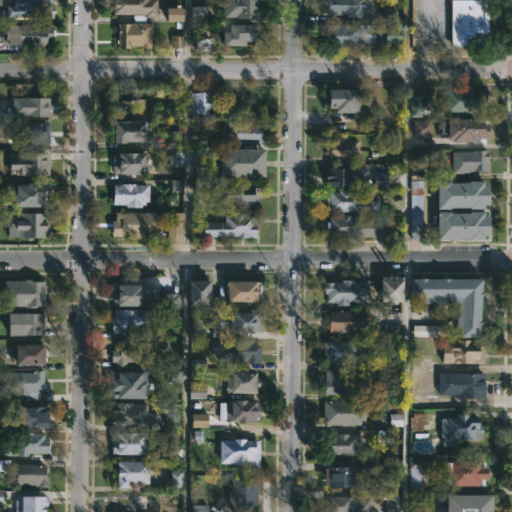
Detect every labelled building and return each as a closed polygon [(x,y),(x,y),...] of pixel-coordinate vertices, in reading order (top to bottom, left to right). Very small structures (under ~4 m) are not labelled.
[(0,0),(48,0),(48,4),(51,5),(51,18),(5,16),(6,5),(0,5),(0,0)] [(156,0),(156,17),(145,17),(145,20),(133,20),(132,14),(112,14),(112,0),(156,0)] [(258,0),(258,16),(258,20),(219,20),(219,0),(258,0)] [(370,0),(370,18),(345,18),(345,15),(323,15),(323,0),(370,0)] [(480,0),(480,1),(480,13),(487,13),(487,40),(482,40),(481,47),(449,47),(449,0),(480,0)] [(205,6),(190,6),(191,21),(206,20),(205,6)] [(182,7),(167,7),(167,21),(182,21),(182,7)] [(150,31),(150,47),(129,45),(129,48),(117,48),(117,22),(152,22),(152,31),(150,31)] [(252,30),(252,39),(243,39),(243,44),(221,44),(222,31),(227,31),(227,22),(253,22),(252,30)] [(400,23),(399,51),(391,51),(391,43),(384,43),(384,28),(391,28),(391,23),(400,23)] [(358,25),(358,48),(344,48),(344,49),(319,47),(320,24),(358,25)] [(17,47),(14,47),(15,25),(49,26),(49,41),(43,41),(43,47),(17,47)] [(170,48),(182,48),(183,36),(171,36),(170,48)] [(209,49),(209,40),(199,40),(200,50),(209,49)] [(356,111),(333,111),(334,107),(326,107),(326,88),(357,88),(356,111)] [(415,88),(415,90),(423,90),(423,104),(431,104),(431,114),(422,114),(422,116),(410,116),(410,91),(410,88),(415,88)] [(471,114),(442,114),(443,88),(483,89),(483,111),(471,111),(471,114)] [(214,90),(214,107),(206,107),(206,113),(189,113),(189,91),(196,92),(196,90),(214,90)] [(47,108),(47,116),(8,116),(9,95),(47,95),(47,108)] [(262,143),(226,142),(226,118),(249,119),(249,123),(260,123),(260,130),(263,130),(262,143)] [(482,121),(482,123),(488,123),(488,138),(474,138),(474,142),(451,141),(451,138),(447,138),(447,121),(451,121),(451,118),(483,118),(482,121)] [(120,143),(111,143),(111,119),(142,119),(142,140),(122,140),(122,143),(120,143)] [(431,119),(431,137),(412,137),(413,119),(431,119)] [(47,143),(9,142),(9,121),(47,121),(47,143)] [(181,131),(167,131),(168,149),(181,149),(181,131)] [(357,139),(357,159),(327,159),(327,153),(322,153),(322,139),(357,139)] [(222,177),(220,177),(221,148),(262,149),(262,177),(222,177)] [(468,173),(451,173),(451,151),(471,151),(471,149),(487,149),(486,171),(468,171),(468,173)] [(46,173),(11,172),(12,152),(46,152),(46,173)] [(144,174),(112,173),(112,152),(144,153),(144,174)] [(182,166),(183,153),(170,153),(169,165),(182,166)] [(356,164),(356,185),(327,185),(327,179),(322,179),(322,164),(356,164)] [(373,187),(387,187),(387,173),(373,173),(373,187)] [(182,180),(171,180),(172,192),(182,191),(182,180)] [(247,180),(247,183),(261,183),(262,198),(258,198),(258,202),(252,202),(253,204),(249,204),(249,206),(229,207),(229,206),(223,206),(223,182),(247,180)] [(420,239),(409,238),(410,180),(421,180),(420,239)] [(482,180),(482,184),(488,184),(487,204),(483,204),(483,209),(449,207),(449,208),(436,208),(436,180),(467,182),(467,180),(482,180)] [(49,184),(48,203),(39,202),(39,205),(11,205),(13,183),(24,184),(24,181),(49,184)] [(133,182),(146,183),(146,201),(144,201),(144,204),(140,204),(139,206),(123,206),(123,204),(111,204),(111,183),(133,182)] [(349,190),(349,192),(359,192),(359,194),(360,194),(360,199),(359,200),(378,200),(378,214),(357,214),(357,212),(328,211),(329,206),(325,206),(325,197),(328,197),(328,192),(338,192),(338,190),(349,190)] [(147,238),(112,238),(112,211),(153,211),(153,232),(148,231),(147,238)] [(230,211),(242,212),(242,214),(254,214),(254,237),(201,235),(201,221),(222,221),(223,211),(230,211)] [(482,211),(482,215),(487,215),(487,235),(482,235),(482,239),(448,238),(448,239),(435,239),(435,211),(467,213),(467,211),(482,211)] [(46,234),(46,237),(29,237),(29,239),(24,239),(24,236),(6,236),(6,226),(8,226),(8,219),(13,219),(13,212),(46,212),(46,234)] [(167,233),(182,234),(182,213),(172,213),(172,221),(167,221),(167,233)] [(348,214),(348,216),(357,216),(357,220),(363,220),(363,216),(373,216),(373,218),(381,218),(381,236),(327,235),(327,227),(324,227),(324,221),(327,221),(327,216),(348,214)] [(391,301),(391,304),(379,302),(379,276),(401,277),(401,302),(391,301)] [(30,279),(30,280),(43,281),(43,306),(26,307),(26,309),(21,309),(21,307),(18,306),(2,306),(3,280),(23,280),(23,278),(30,279)] [(188,303),(187,303),(187,278),(209,278),(208,298),(207,298),(207,303),(188,303)] [(368,279),(367,302),(349,301),(348,305),(335,305),(335,302),(325,301),(325,294),(323,293),(323,282),(340,282),(340,279),(352,279),(352,282),(358,282),(358,279),(368,279)] [(480,279),(478,337),(458,338),(458,328),(454,328),(454,317),(456,317),(456,304),(448,304),(448,301),(441,301),(441,304),(418,304),(418,299),(409,299),(409,279),(480,279)] [(254,281),(254,282),(259,282),(259,293),(255,293),(255,302),(230,301),(230,310),(211,310),(211,297),(225,297),(225,286),(224,286),(224,282),(225,282),(225,280),(254,281)] [(139,285),(151,287),(151,304),(143,304),(143,306),(111,305),(111,285),(139,285)] [(164,307),(179,308),(180,293),(164,293),(164,307)] [(149,309),(148,327),(150,327),(150,334),(109,333),(109,318),(111,318),(111,308),(149,309)] [(351,331),(351,334),(345,334),(345,331),(326,331),(326,310),(367,311),(367,321),(364,321),(364,329),(358,329),(358,331),(351,331)] [(20,312),(20,313),(41,313),(40,334),(4,334),(4,312),(20,312)] [(261,314),(261,332),(235,331),(235,337),(212,337),(212,312),(228,313),(228,316),(231,316),(231,312),(261,313),(261,314)] [(399,325),(384,324),(383,337),(399,337),(399,325)] [(447,336),(411,336),(411,324),(447,325),(447,336)] [(36,338),(36,343),(40,343),(40,348),(46,348),(45,361),(42,361),(42,363),(40,363),(40,365),(12,364),(12,360),(8,360),(8,346),(11,346),(11,344),(26,343),(26,338),(36,338)] [(125,339),(149,340),(149,356),(145,356),(145,364),(133,364),(133,361),(124,361),(124,368),(113,368),(113,361),(109,361),(109,349),(113,349),(113,338),(125,339)] [(467,339),(467,342),(482,342),(482,363),(440,363),(441,342),(456,342),(456,339),(467,339)] [(254,345),(254,347),(260,347),(260,364),(243,364),(243,361),(216,361),(216,349),(211,349),(211,341),(216,341),(216,340),(254,340),(254,345)] [(356,341),(356,349),(357,349),(357,353),(356,353),(356,362),(322,362),(322,343),(323,343),(323,341),(356,341)] [(181,368),(180,382),(167,381),(166,358),(180,359),(181,368)] [(324,394),(321,394),(322,369),(348,369),(348,394),(324,394)] [(43,380),(47,381),(47,392),(40,392),(39,401),(25,401),(25,395),(16,394),(16,392),(7,392),(7,381),(1,381),(1,373),(32,373),(32,370),(43,370),(43,380)] [(145,377),(144,380),(145,380),(144,399),(109,398),(110,371),(140,371),(140,373),(145,373),(145,377)] [(254,371),(254,378),(259,378),(259,387),(254,387),(254,393),(223,393),(224,376),(228,376),(228,371),(254,371)] [(482,388),(482,392),(478,392),(478,398),(457,397),(457,394),(436,394),(437,372),(482,373),(482,388)] [(205,398),(205,385),(189,385),(189,398),(205,398)] [(244,400),(244,401),(254,401),(254,403),(258,403),(258,408),(262,408),(262,416),(259,416),(259,418),(254,419),(254,421),(246,421),(246,423),(235,424),(235,421),(217,421),(217,417),(219,417),(218,403),(244,400)] [(360,400),(360,404),(362,404),(362,409),(365,409),(365,416),(362,416),(362,420),(359,420),(359,424),(321,424),(321,400),(360,400)] [(145,412),(145,425),(109,425),(109,402),(145,403),(145,412)] [(164,427),(179,427),(178,404),(163,405),(164,427)] [(30,405),(30,406),(46,405),(46,427),(15,427),(15,406),(30,405)] [(410,431),(421,431),(421,412),(410,412),(410,431)] [(208,427),(207,413),(192,413),(192,427),(208,427)] [(478,417),(478,425),(482,425),(482,433),(480,433),(480,439),(455,440),(454,446),(441,446),(442,437),(440,437),(440,418),(456,417),(456,413),(467,414),(466,416),(478,417)] [(401,427),(401,414),(389,414),(389,426),(401,427)] [(0,433),(43,434),(43,438),(46,438),(46,454),(26,453),(26,456),(16,456),(16,454),(12,453),(12,456),(0,456),(0,433)] [(346,433),(346,435),(359,435),(359,448),(362,448),(362,453),(358,453),(358,455),(324,455),(324,434),(346,433)] [(142,434),(142,443),(147,443),(147,453),(142,452),(142,455),(114,455),(114,454),(110,454),(111,435),(142,434)] [(243,438),(258,439),(258,467),(239,467),(239,464),(217,463),(217,439),(243,438)] [(0,459),(7,459),(7,465),(10,465),(10,463),(43,463),(42,475),(47,475),(47,485),(13,485),(14,478),(10,478),(10,469),(7,469),(7,471),(0,470),(0,459)] [(419,491),(408,491),(408,459),(421,460),(421,468),(419,468),(419,491)] [(478,461),(478,468),(485,468),(484,485),(478,485),(478,488),(449,487),(449,486),(444,486),(445,463),(449,463),(449,461),(478,461)] [(147,462),(147,463),(151,463),(151,474),(147,474),(147,484),(127,484),(127,489),(115,489),(115,462),(147,462)] [(352,468),(352,470),(357,470),(357,477),(362,477),(362,486),(352,486),(352,487),(322,486),(322,469),(326,469),(326,467),(352,467),(352,468)] [(170,487),(181,487),(182,471),(170,471),(170,487)] [(255,497),(255,511),(230,511),(230,505),(227,505),(227,489),(229,489),(229,478),(256,479),(255,497)] [(386,491),(386,493),(399,493),(399,511),(386,511),(386,500),(371,500),(370,511),(327,511),(328,496),(351,496),(351,498),(356,498),(356,490),(386,491)] [(490,511),(491,494),(444,495),(444,511),(490,511)] [(155,495),(154,508),(142,507),(141,511),(107,511),(108,495),(155,495)] [(48,497),(48,506),(44,506),(43,511),(14,511),(15,496),(48,497)]
